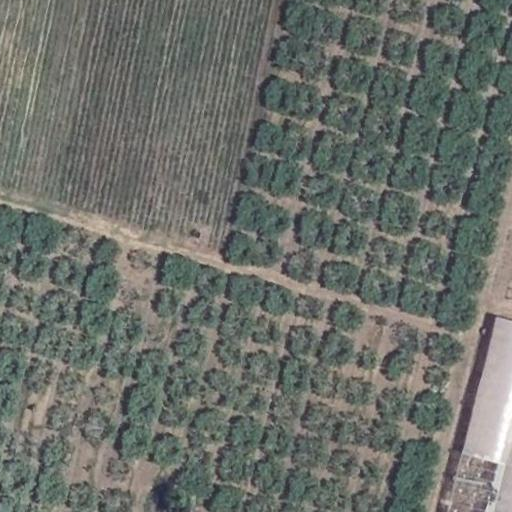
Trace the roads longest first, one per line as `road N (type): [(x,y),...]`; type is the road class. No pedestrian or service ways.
road 1 (track): [(0,192),(476,333),(428,511)]
road 2 (track): [(511,203),(476,333)]
